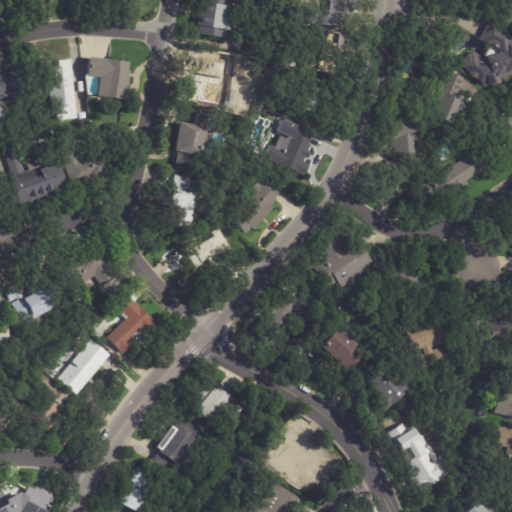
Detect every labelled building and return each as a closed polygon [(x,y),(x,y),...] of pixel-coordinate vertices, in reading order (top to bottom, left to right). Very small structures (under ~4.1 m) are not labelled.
[(229,32),(229,35),(221,34),(221,38),(195,35),(196,27),(195,27),(198,2),(201,2),(201,0),(228,0),(228,6),(233,7),(229,32)] [(340,0),(337,29),(297,24),(299,7),(325,10),(327,1),(318,0),(340,0)] [(284,18),(285,7),(295,8),(294,19),(284,18)] [(504,78),(498,80),(498,83),(487,86),(487,83),(482,84),(476,79),(470,74),(471,73),(463,65),(465,64),(463,62),(470,54),(471,56),(476,51),(480,56),(484,54),(485,57),(498,54),(498,50),(478,39),(487,22),(511,36),(511,74),(507,76),(507,77),(504,78)] [(339,37),(335,62),(330,61),(328,67),(330,67),(328,75),(301,70),(303,57),(314,59),(317,45),(320,46),(322,32),(340,36),(339,37)] [(109,60),(126,62),(126,71),(127,71),(126,87),(125,86),(123,100),(94,97),(96,77),(84,76),(86,58),(102,59),(102,60),(109,60)] [(73,119),(57,121),(55,107),(50,108),(46,67),(57,66),(57,61),(69,60),(75,119),(73,119)] [(215,62),(251,66),(248,88),(234,86),(234,80),(230,80),(226,111),(197,107),(199,91),(209,92),(213,61),(215,62)] [(7,97),(0,98),(0,111),(1,117),(3,116),(5,126),(0,127),(0,74),(21,70),(26,93),(7,97)] [(430,116),(449,72),(463,78),(455,97),(457,98),(456,99),(460,101),(450,125),(445,123),(444,125),(440,123),(441,122),(430,117),(430,116)] [(309,113),(289,107),(298,76),(323,83),(319,97),(315,96),(310,113),(309,113)] [(197,112),(213,116),(210,132),(202,130),(194,169),(172,164),(174,152),(171,152),(176,123),(194,127),(197,112)] [(310,136),(306,144),(309,146),(304,155),(307,157),(305,161),(308,163),(301,178),(261,157),(270,139),(276,142),(280,135),(275,132),(281,119),(311,135),(310,136)] [(408,174),(387,176),(386,162),(395,161),(392,123),(416,121),(418,143),(422,143),(423,152),(419,153),(420,168),(407,169),(408,174)] [(73,137),(80,160),(107,151),(114,173),(101,177),(103,182),(89,187),(87,182),(71,188),(56,140),(72,135),(73,137)] [(414,189),(424,182),(425,185),(465,159),(460,150),(468,145),(483,170),(465,181),(467,184),(458,190),(456,188),(426,208),(414,189)] [(19,161),(23,172),(44,165),(43,161),(53,157),(64,188),(16,206),(7,179),(11,177),(3,156),(16,152),(19,161)] [(172,176),(188,178),(187,192),(196,193),(195,206),(190,206),(189,213),(188,213),(186,228),(166,227),(171,176),(172,176)] [(280,191),(274,198),(275,199),(268,206),(271,208),(251,232),(248,229),(243,235),(226,220),(242,201),(237,198),(246,188),(249,190),(256,182),(259,185),(266,176),(281,190),(280,191)] [(211,254),(198,261),(199,263),(191,268),(181,252),(210,235),(208,232),(215,228),(226,247),(219,252),(218,250),(211,254)] [(337,247),(338,249),(341,246),(346,252),(356,244),(370,262),(359,270),(361,272),(340,287),(336,282),(327,289),(311,269),(325,258),(318,249),(331,239),(337,247)] [(111,277),(119,290),(105,298),(93,277),(70,290),(58,269),(70,261),(68,257),(83,249),(86,254),(95,248),(111,277)] [(385,280),(384,279),(394,269),(396,270),(405,261),(411,267),(414,264),(426,277),(424,279),(429,285),(410,305),(385,280)] [(0,292),(12,285),(20,299),(31,293),(23,279),(40,270),(57,301),(50,305),(52,308),(30,320),(28,316),(17,322),(8,305),(15,301),(13,299),(7,303),(0,292)] [(288,292),(301,305),(287,320),(292,325),(269,349),(250,330),(287,291),(288,292)] [(127,296),(153,323),(142,334),(140,332),(130,343),(131,344),(120,355),(105,339),(124,320),(119,316),(122,314),(114,307),(126,295),(127,296)] [(53,308),(62,304),(67,313),(57,318),(53,308)] [(504,318),(511,315),(511,340),(481,349),(476,330),(487,327),(486,323),(504,318)] [(444,334),(447,344),(431,349),(432,351),(440,349),(445,366),(421,373),(416,356),(423,354),(422,350),(412,353),(404,326),(424,320),(425,323),(445,317),(448,329),(443,330),(444,334)] [(364,356),(351,372),(341,364),(339,366),(319,349),(335,330),(365,355),(364,356)] [(106,358),(74,396),(56,380),(89,341),(107,356),(106,358)] [(37,365),(34,360),(43,353),(46,358),(37,365)] [(380,406),(375,400),(379,396),(366,380),(383,366),(396,382),(407,372),(417,384),(384,411),(380,406)] [(57,410),(49,419),(53,423),(42,435),(0,399),(6,392),(15,400),(18,395),(35,409),(46,396),(29,381),(37,371),(67,397),(57,410)] [(218,388),(229,396),(207,422),(192,409),(200,400),(193,393),(202,382),(210,389),(214,384),(218,388)] [(511,418),(492,414),(499,385),(511,387),(511,418)] [(164,472),(149,461),(156,451),(155,450),(157,448),(153,445),(169,424),(172,427),(174,425),(180,417),(195,428),(164,472)] [(403,428),(406,433),(411,430),(417,439),(421,436),(436,459),(442,455),(453,472),(418,494),(409,479),(411,478),(407,471),(410,468),(407,464),(405,466),(386,434),(401,425),(403,428)] [(511,477),(503,477),(505,448),(485,447),(486,427),(511,428),(511,477)] [(303,431),(330,456),(326,460),(328,462),(314,477),(311,475),(299,488),(284,474),(296,460),(290,455),(296,448),(289,441),(301,429),(303,431)] [(137,511),(131,509),(116,501),(125,483),(126,484),(136,466),(155,477),(137,511)] [(466,484),(475,471),(489,481),(479,494),(466,484)] [(300,501),(293,511),(238,511),(247,498),(251,500),(253,497),(261,502),(273,482),(301,499),(300,501)] [(0,511),(0,494),(15,495),(15,494),(40,494),(40,511),(0,511)] [(465,511),(474,502),(485,511),(465,511)]
